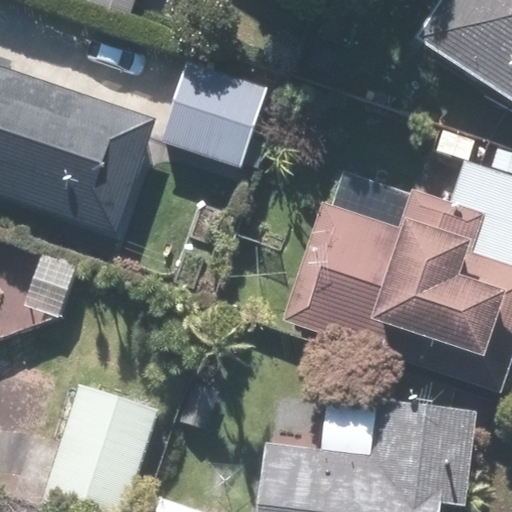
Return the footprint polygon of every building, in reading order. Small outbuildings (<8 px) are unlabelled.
[(7,0),(7,2),(145,11),(145,0),(7,0)] [(511,0),(435,0),(415,31),(511,96),(511,0)] [(196,60),(165,142),(245,172),(276,90),(196,60)] [(0,68),(0,196),(116,238),(157,125),(0,68)] [(457,204),(350,170),(337,211),(324,206),(287,323),(507,391),(511,373),(511,367),(493,361),(509,311),(511,311),(511,175),(470,162),(457,204)] [(230,388),(194,375),(177,422),(213,435),(230,388)] [(134,511),(164,407),(81,384),(47,506),(69,511),(134,511)] [(327,446),(256,442),(251,511),(443,511),(444,505),(476,507),(482,414),(329,405),(327,446)] [(207,511),(164,499),(160,511),(207,511)]
